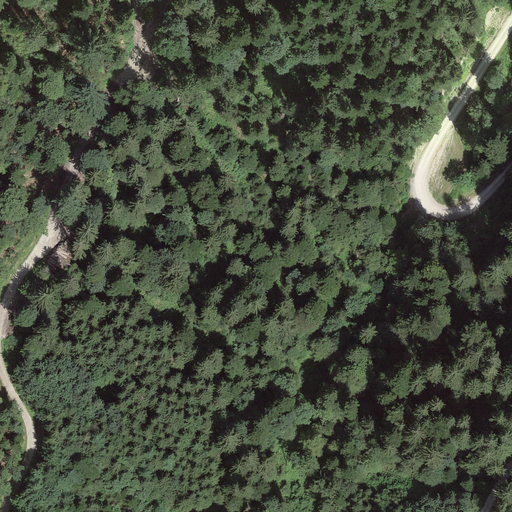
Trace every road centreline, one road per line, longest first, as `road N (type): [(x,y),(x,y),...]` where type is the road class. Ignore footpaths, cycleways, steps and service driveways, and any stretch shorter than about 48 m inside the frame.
road 1 (track): [(167,0),(85,139),(0,319)]
road 2 (track): [(511,22),(421,176),(428,204),(457,212),(511,166)]
road 3 (track): [(0,365),(32,440),(5,511)]
